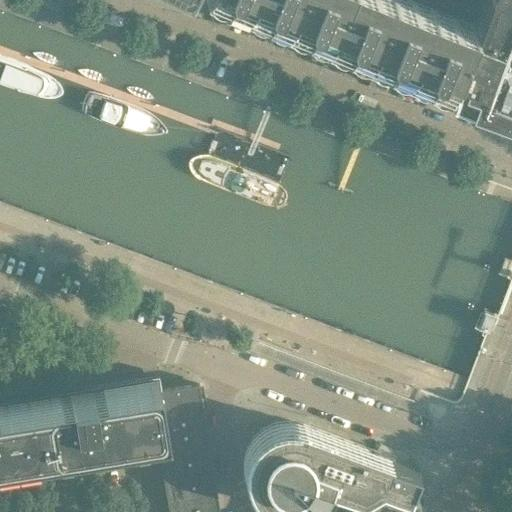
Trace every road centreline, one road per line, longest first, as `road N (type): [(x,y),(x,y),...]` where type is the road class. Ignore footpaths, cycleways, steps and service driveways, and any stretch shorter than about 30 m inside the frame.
road 1 (residential): [(511,157),(104,0)]
road 2 (residential): [(478,455),(212,362)]
road 3 (residential): [(162,345),(0,283)]
road 4 (residential): [(0,372),(162,345)]
road 5 (residential): [(232,511),(212,362)]
